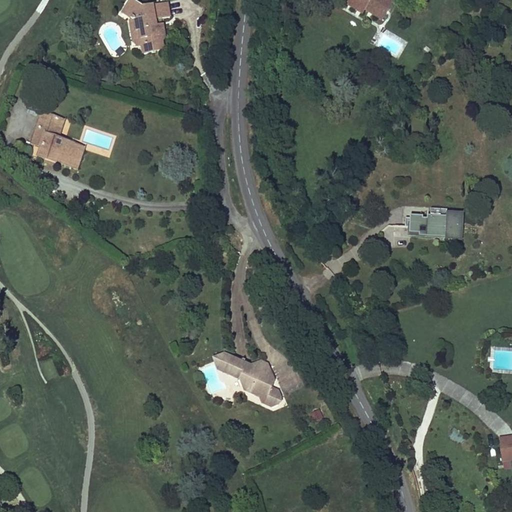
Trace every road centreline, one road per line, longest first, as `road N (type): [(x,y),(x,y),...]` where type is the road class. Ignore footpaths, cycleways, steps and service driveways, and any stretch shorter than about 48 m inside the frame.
road 1 (tertiary): [(246,0),(238,96),(244,176),(279,262),(386,451),(407,511)]
road 2 (unknown): [(53,179),(158,208),(226,205)]
road 3 (unknown): [(345,376),(405,369),(490,406),(506,423)]
road 4 (unknown): [(447,388),(433,453),(442,511)]
road 5 (unknown): [(305,307),(372,251),(404,244)]
